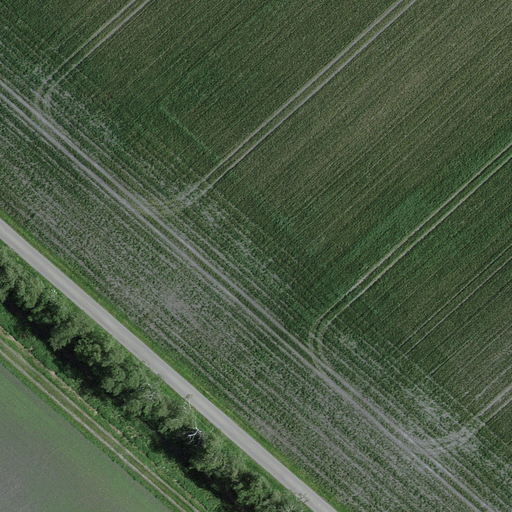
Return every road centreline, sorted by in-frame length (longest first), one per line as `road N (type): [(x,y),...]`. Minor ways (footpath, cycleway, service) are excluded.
road 1 (track): [(0,234),(315,511)]
road 2 (track): [(0,352),(182,511)]
